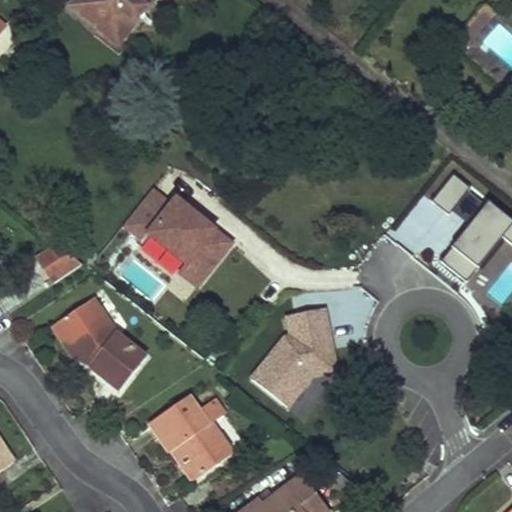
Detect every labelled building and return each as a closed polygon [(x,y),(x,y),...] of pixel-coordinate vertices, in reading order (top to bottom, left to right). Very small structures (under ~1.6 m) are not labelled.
[(75,0),(71,6),(104,34),(110,26),(124,37),(153,0),(75,0)] [(124,37),(110,26),(104,34),(118,45),(124,37)] [(431,203),(469,226),(440,263),(465,283),(500,239),(511,248),(511,223),(453,176),(431,203)] [(148,244),(175,209),(154,193),(123,232),(144,248),(148,244)] [(148,244),(199,284),(229,246),(178,206),(175,209),(148,244)] [(83,265),(70,255),(48,270),(56,283),(83,265)] [(116,334),(93,300),(57,323),(71,346),(76,343),(89,364),(92,369),(121,392),(147,359),(116,334)] [(291,411),(315,382),(340,377),(325,314),(286,323),(289,341),(255,381),(291,411)] [(71,346),(57,323),(52,327),(71,358),(89,364),(76,343),(71,346)] [(209,427),(189,398),(150,424),(170,453),(172,452),(185,443),(190,451),(185,454),(201,477),(234,456),(212,424),(209,427)] [(0,473),(15,464),(0,440),(0,473)] [(190,451),(185,443),(172,452),(193,482),(201,477),(185,454),(190,451)] [(209,484),(219,501),(244,486),(235,469),(209,484)] [(328,511),(302,477),(264,506),(260,501),(244,511),(328,511)]
